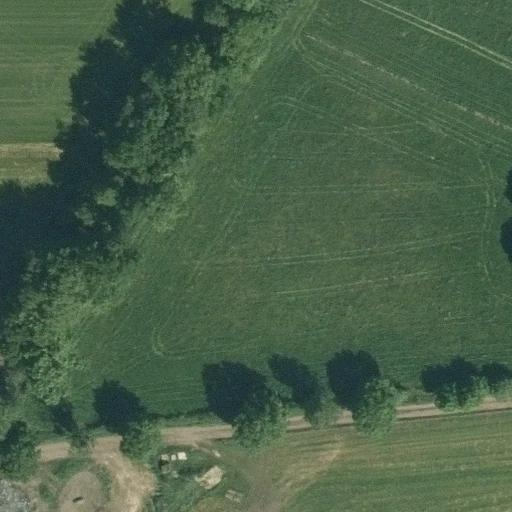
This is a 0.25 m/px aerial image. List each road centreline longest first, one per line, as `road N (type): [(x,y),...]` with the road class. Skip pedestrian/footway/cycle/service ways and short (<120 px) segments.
road 1 (track): [(0,459),(511,402)]
road 2 (track): [(237,0),(0,360)]
